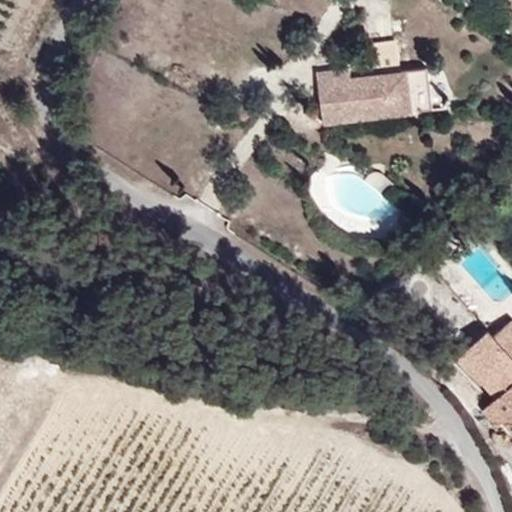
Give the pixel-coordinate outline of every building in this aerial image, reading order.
[(450,96),(444,52),(421,55),(427,99),(450,96)] [(427,99),(421,55),(385,60),(385,70),(367,71),(365,53),(331,57),(336,94),(359,91),(359,96),(407,91),(407,102),(427,99)] [(385,70),(385,60),(366,62),(367,71),(385,70)] [(259,110),(267,95),(248,86),(240,100),(259,110)] [(407,102),(407,91),(359,96),(359,91),(336,94),(337,111),(407,102)] [(397,185),(408,170),(396,160),(390,158),(386,159),(375,167),(397,185)] [(472,342),(511,386),(506,391),(499,397),(511,411),(511,318),(507,323),(501,316),(472,342)]
